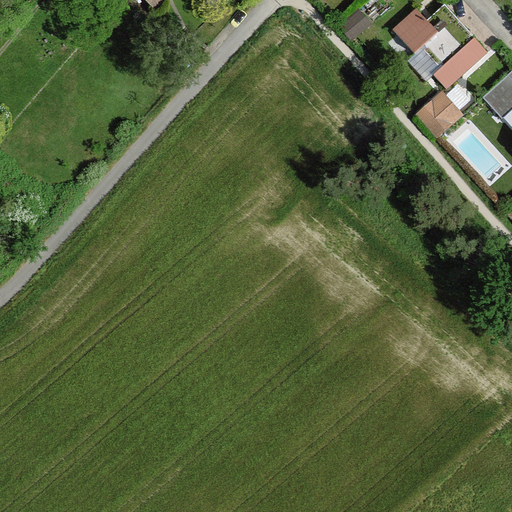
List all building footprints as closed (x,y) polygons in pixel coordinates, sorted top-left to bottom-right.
[(437,24),(433,27),(439,34),(427,45),(429,49),(426,51),(439,67),(442,64),(445,67),(472,42),(470,39),(473,36),(446,6),(432,18),(437,24)] [(427,45),(439,34),(433,27),(418,10),(394,31),(415,55),(427,45)] [(445,67),(434,76),(448,90),(488,53),(476,39),(472,42),(445,67)] [(511,112),(511,78),(509,75),(484,99),(503,120),(511,112)] [(462,117),(443,95),(420,116),(439,137),(462,117)] [(511,112),(503,120),(511,129),(511,112)]
